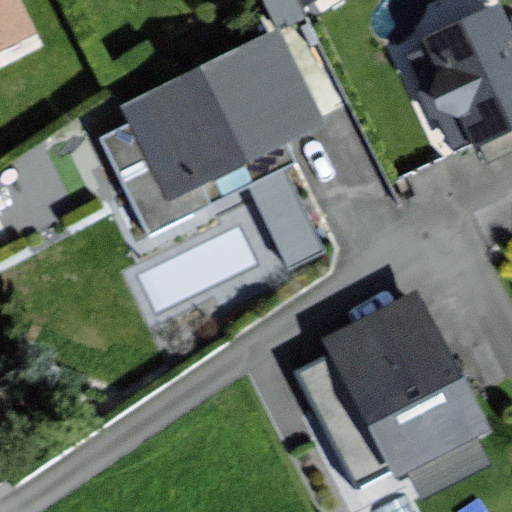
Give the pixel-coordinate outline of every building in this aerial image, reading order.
[(0,0),(0,62),(36,46),(14,0),(0,0)] [(269,0),(278,13),(298,0),(269,0)] [(433,46),(415,54),(456,145),(473,137),(476,143),(511,127),(511,40),(499,10),(430,40),(433,46)] [(277,38),(129,108),(168,191),(317,121),(277,38)] [(286,159),(248,173),(281,259),(319,244),(286,159)] [(418,297),(333,340),(399,471),(484,428),(418,297)]
